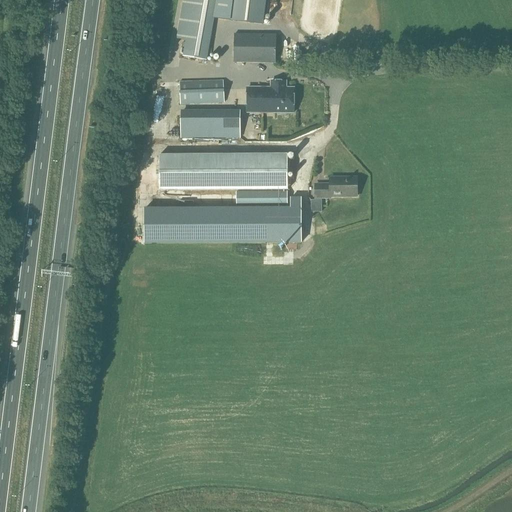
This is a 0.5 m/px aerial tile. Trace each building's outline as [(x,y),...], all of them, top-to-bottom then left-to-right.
[(193,0),(183,57),(208,61),(215,19),(263,25),(266,0),(193,0)] [(234,34),(234,63),(276,64),(277,34),(234,34)] [(224,80),(180,82),(181,105),(225,103),(224,80)] [(271,88),(248,88),(248,113),(294,113),(295,88),(285,88),(285,82),(271,82),(271,88)] [(241,111),(180,111),(181,139),(193,139),(208,139),(241,139),(241,111)] [(288,154),(159,155),(159,191),(236,191),(287,191),(289,191),(288,154)] [(330,178),(330,185),(316,185),(316,198),(331,198),(331,197),(357,197),(357,178),(330,178)] [(287,207),(287,191),(236,191),(237,207),(287,207)] [(290,208),(144,208),(144,245),(302,244),(302,198),(290,198),(290,208)] [(325,220),(317,223),(319,228),(327,225),(325,220)] [(166,275),(141,276),(142,287),(166,286),(166,275)]
